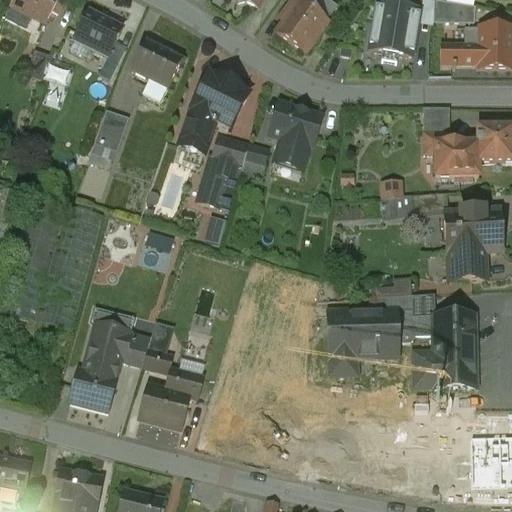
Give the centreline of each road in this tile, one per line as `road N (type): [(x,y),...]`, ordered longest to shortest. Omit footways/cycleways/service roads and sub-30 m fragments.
road 1 (residential): [(0,418),(383,511)]
road 2 (residential): [(511,96),(347,98),(277,72),(164,0)]
